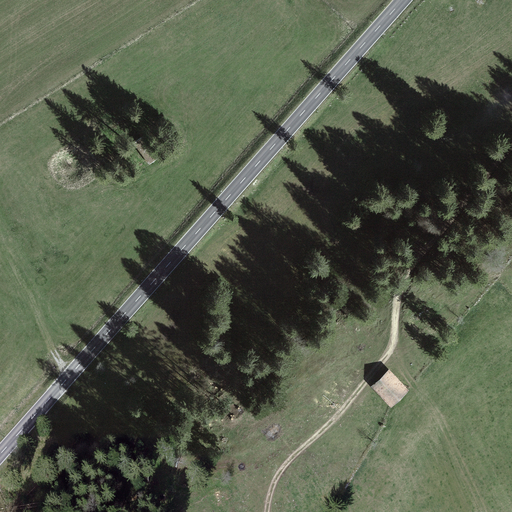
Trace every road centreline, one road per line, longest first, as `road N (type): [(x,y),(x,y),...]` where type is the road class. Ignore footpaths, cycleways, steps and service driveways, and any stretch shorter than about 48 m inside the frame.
road 1 (secondary): [(402,0),(0,458)]
road 2 (track): [(264,511),(277,472),(390,353),(404,282),(511,150)]
